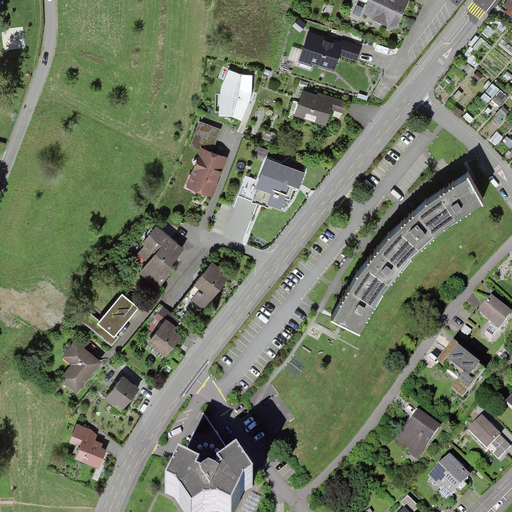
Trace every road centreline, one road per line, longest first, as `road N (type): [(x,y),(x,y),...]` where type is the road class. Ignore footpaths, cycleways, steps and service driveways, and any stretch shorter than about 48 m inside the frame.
road 1 (tertiary): [(411,92),(159,411),(108,511)]
road 2 (residential): [(298,502),(367,429),(438,326),(511,242)]
road 3 (residential): [(49,0),(45,63),(0,186)]
road 4 (residential): [(511,188),(411,92)]
